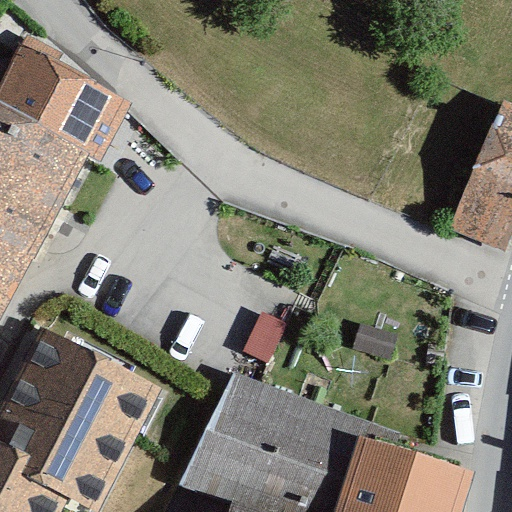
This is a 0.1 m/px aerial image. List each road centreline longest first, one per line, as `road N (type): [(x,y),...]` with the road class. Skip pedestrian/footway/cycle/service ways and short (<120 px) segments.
road 1 (residential): [(511,291),(223,165)]
road 2 (residential): [(223,165),(63,256),(0,344)]
road 3 (residential): [(223,165),(52,0)]
